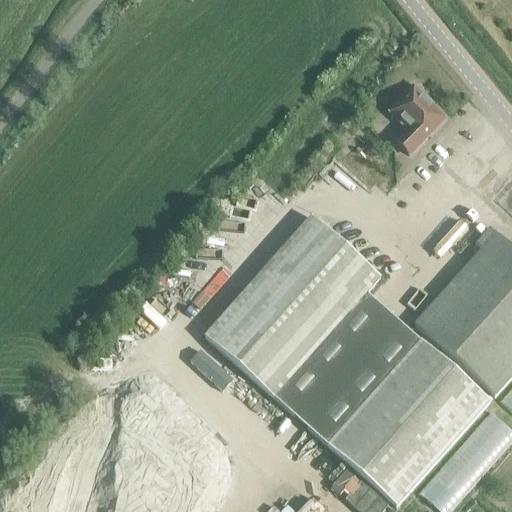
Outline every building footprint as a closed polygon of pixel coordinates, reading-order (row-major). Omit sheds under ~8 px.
[(409,158),(445,121),(423,99),(424,97),(413,86),(401,98),(403,100),(389,114),(408,133),(396,145),(409,158)] [(396,510),(489,405),(421,344),(420,344),(366,296),(380,281),(311,220),(204,340),(396,510)] [(414,328),(494,399),(511,379),(511,250),(490,230),(475,246),(482,252),(414,328)] [(420,494),(440,511),(450,511),(511,444),(511,433),(501,423),(497,427),(489,420),(483,427),(491,435),(482,445),(486,450),(480,457),(470,468),(466,464),(459,472),(449,462),(420,494)] [(219,495),(228,503),(249,478),(240,470),(219,495)]
